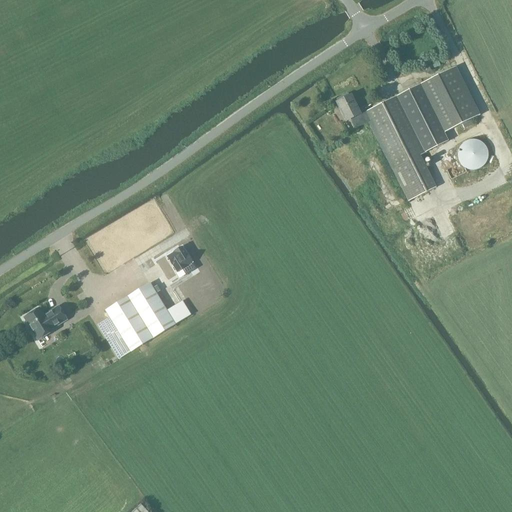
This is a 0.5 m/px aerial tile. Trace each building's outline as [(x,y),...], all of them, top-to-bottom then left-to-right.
[(434,69),(431,62),(423,66),(427,73),(434,69)] [(419,85),(365,112),(370,121),(393,168),(391,169),(408,203),(436,189),(419,155),(447,142),(443,134),(474,118),(451,70),(419,85)] [(351,119),(356,128),(370,121),(365,112),(360,115),(350,96),(348,97),(347,94),(336,99),(338,102),(336,103),(345,122),(351,119)] [(488,157),(488,155),(488,154),(488,152),(487,151),(487,149),(486,148),(485,146),(484,145),(483,144),(482,143),(481,142),(480,141),(478,141),(477,140),(475,140),(474,140),(472,140),(471,140),(469,140),(468,141),(466,141),(465,142),(463,143),(462,144),(461,145),(460,146),(459,148),(459,149),(458,151),(458,152),(458,154),(458,155),(458,157),(458,158),(458,160),(459,161),(459,163),(460,164),(461,165),(462,166),(463,167),(465,168),(466,169),(468,170),(469,170),(471,170),(472,170),(474,170),(475,170),(477,170),(478,170),(480,169),(481,168),(482,167),(483,166),(484,165),(485,164),(486,163),(487,161),(487,160),(488,158),(488,157)] [(190,267),(191,267),(186,259),(185,259),(181,252),(166,261),(171,269),(176,276),(181,273),(185,279),(194,273),(190,267)] [(105,311),(109,318),(100,324),(121,359),(175,325),(149,284),(105,311)] [(39,309),(24,318),(29,326),(28,329),(29,331),(30,332),(33,333),(38,341),(53,331),(52,329),(66,320),(58,307),(43,316),(39,309)]
